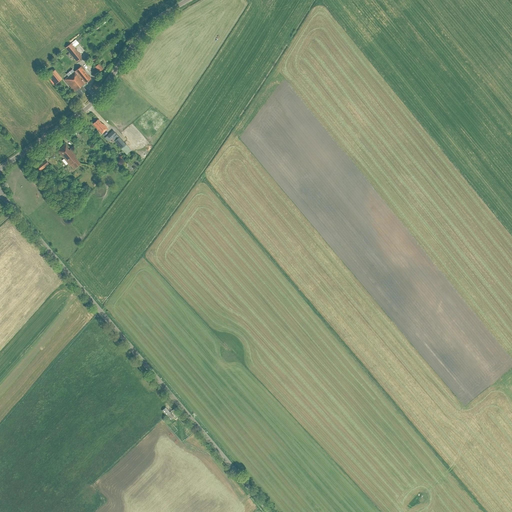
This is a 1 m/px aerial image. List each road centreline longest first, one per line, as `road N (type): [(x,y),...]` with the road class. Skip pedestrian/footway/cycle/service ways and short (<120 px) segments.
road 1 (unclassified): [(269,511),(0,192)]
road 2 (unclassified): [(0,168),(88,106),(144,29),(187,0)]
